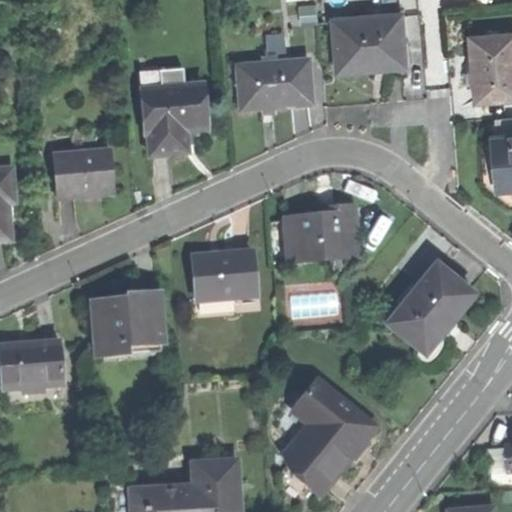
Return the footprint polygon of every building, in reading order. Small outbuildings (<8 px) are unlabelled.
[(380,13),(381,20),(399,19),(398,12),(380,13)] [(370,72),(403,69),(399,19),(381,20),(333,24),(337,75),(370,72)] [(473,105),(511,102),(511,39),(468,43),(472,91),(473,105)] [(235,74),(239,116),(270,113),(308,109),(303,66),(235,74)] [(160,82),(161,93),(180,91),(179,81),(160,82)] [(167,158),(186,157),(184,135),(204,134),(201,90),(180,91),(161,93),(139,94),(142,140),(147,140),(149,160),(167,158)] [(511,140),(482,142),(485,189),(498,188),(498,197),(511,196),(511,140)] [(83,200),(111,197),(107,154),(50,159),(54,202),(83,200)] [(0,243),(6,243),(2,195),(10,195),(8,173),(0,174),(0,243)] [(285,267),(354,260),(350,212),(327,214),(327,220),(308,222),(281,224),(285,267)] [(228,303),(252,301),(248,258),(219,260),(189,263),(193,306),(228,303)] [(383,330),(421,360),(442,333),(469,298),(431,269),(383,330)] [(288,323),(334,319),(332,297),(286,300),(288,323)] [(119,351),(159,348),(156,300),(123,302),(123,309),(116,309),(110,309),(110,305),(86,306),(90,362),(120,361),(119,351)] [(230,321),(228,303),(193,306),(195,324),(230,321)] [(37,392),(59,391),(56,348),(24,350),(0,351),(0,394),(19,393),(19,389),(37,388),(37,392)] [(300,488),(317,501),(347,463),(373,430),(315,384),(291,414),(307,427),(282,459),(285,462),(275,474),(271,479),(275,481),(294,496),(300,488)] [(127,496),(127,511),(236,511),(233,465),(189,468),(190,491),(127,496)]
